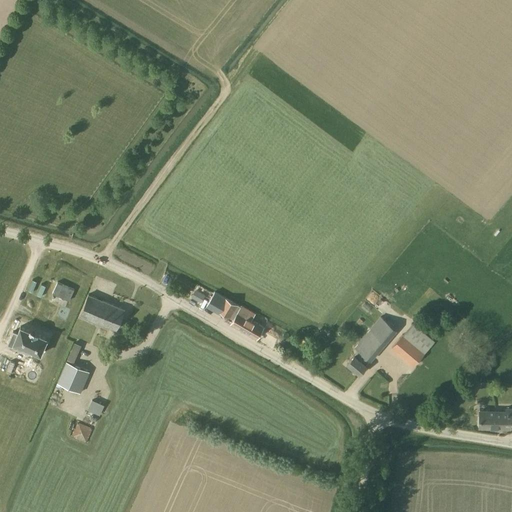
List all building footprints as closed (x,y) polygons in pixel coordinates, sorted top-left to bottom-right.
[(53,292),(71,300),(76,288),(58,281),(53,292)] [(191,297),(201,303),(205,295),(195,289),(191,297)] [(81,315),(117,329),(125,309),(89,294),(81,315)] [(238,304),(224,297),(217,310),(231,318),(238,304)] [(241,306),(231,324),(257,339),(264,327),(251,320),(255,314),(241,306)] [(354,347),(358,350),(370,359),(371,360),(397,330),(381,316),(354,347)] [(413,322),(391,347),(413,366),(435,341),(413,322)] [(13,331),(10,339),(14,341),(14,342),(23,347),(22,351),(29,354),(30,350),(40,354),(47,338),(21,327),(18,333),(13,331)] [(74,342),(67,359),(74,362),(81,345),(74,342)] [(358,350),(354,355),(347,363),(359,374),(367,365),(366,364),(370,359),(358,350)] [(67,361),(57,383),(80,392),(90,371),(67,361)] [(480,411),(480,427),(510,428),(511,421),(511,409),(507,409),(507,413),(496,413),(496,411),(480,411)] [(49,474),(55,460),(40,454),(35,468),(49,474)]
